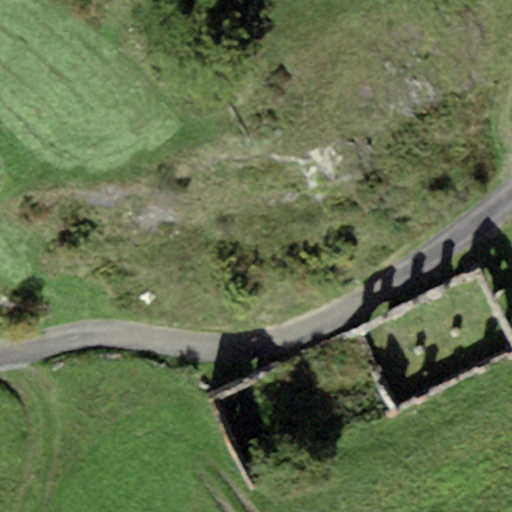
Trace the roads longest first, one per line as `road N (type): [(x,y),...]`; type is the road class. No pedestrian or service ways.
road 1 (track): [(511,184),(293,332),(246,343),(78,323),(0,346)]
road 2 (track): [(15,346),(43,415),(26,511)]
